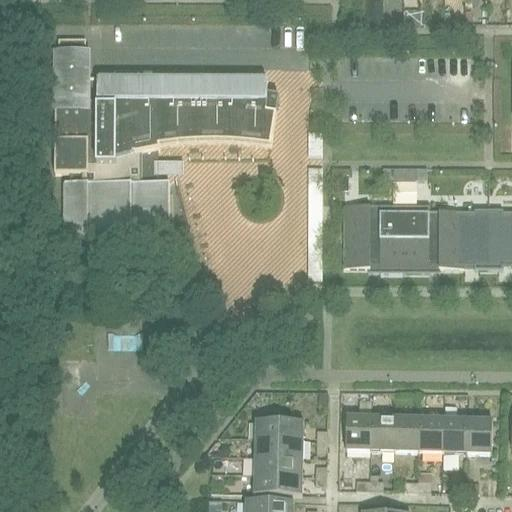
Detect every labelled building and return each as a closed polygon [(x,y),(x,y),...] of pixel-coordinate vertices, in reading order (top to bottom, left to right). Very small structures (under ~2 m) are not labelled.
[(365,12),(365,28),(381,28),(382,12),(365,12)] [(169,240),(170,187),(158,186),(158,154),(160,154),(160,150),(177,147),(195,146),(214,146),(233,146),(251,148),(270,150),(269,151),(271,151),(279,99),(267,97),(267,83),(89,82),(89,56),(86,56),(86,43),(58,43),(58,56),(55,56),(55,177),(71,177),(71,186),(65,186),(65,240),(169,240)] [(188,177),(187,164),(159,166),(160,179),(188,177)] [(427,184),(427,172),(383,172),(383,184),(427,184)] [(345,210),(345,272),(368,272),(370,272),(370,267),(380,267),(380,277),(405,277),(405,210),(345,210)] [(405,210),(405,277),(429,277),(429,267),(439,267),(439,273),(441,273),(465,273),(465,270),(475,270),(475,274),(489,274),(489,214),(475,213),(475,215),(465,215),(431,215),(431,210),(405,210)] [(489,214),(489,274),(503,274),(503,270),(511,270),(511,215),(503,216),(503,214),(489,214)] [(371,455),(372,420),(347,419),(346,454),(371,455)] [(395,456),(396,420),(372,420),(371,455),(395,456)] [(419,456),(420,421),(396,420),(395,456),(419,456)] [(443,457),(444,421),(420,421),(419,456),(443,457)] [(467,458),(468,422),(444,421),(443,457),(467,458)] [(468,422),(467,458),(492,458),(493,423),(468,422)] [(256,443),(304,445),(305,426),(256,424),(256,443)] [(318,435),(317,445),(328,445),(329,435),(318,435)] [(256,443),(255,461),(304,463),(304,445),(256,443)] [(328,445),(317,445),(317,455),(328,455),(328,445)] [(254,479),(303,481),(304,463),(255,461),(254,479)] [(317,471),(316,481),(327,481),(328,471),(317,471)] [(303,500),(303,481),(254,479),(254,498),(303,500)] [(327,481),(316,481),(316,491),(327,491),(327,481)] [(357,485),(357,494),(357,495),(370,495),(370,485),(357,485)] [(384,485),(370,485),(370,495),(383,495),(384,485)] [(405,486),(405,496),(418,496),(418,486),(405,486)] [(432,486),(418,486),(418,496),(431,497),(432,486)] [(453,487),(453,497),(466,497),(466,487),(453,487)] [(480,488),(466,487),(466,497),(479,498),(480,488)]
